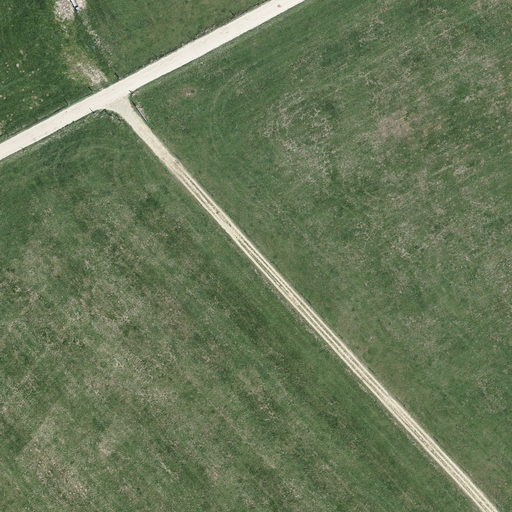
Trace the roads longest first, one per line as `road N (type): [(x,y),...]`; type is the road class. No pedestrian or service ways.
road 1 (track): [(101,93),(474,511)]
road 2 (track): [(279,0),(0,145)]
